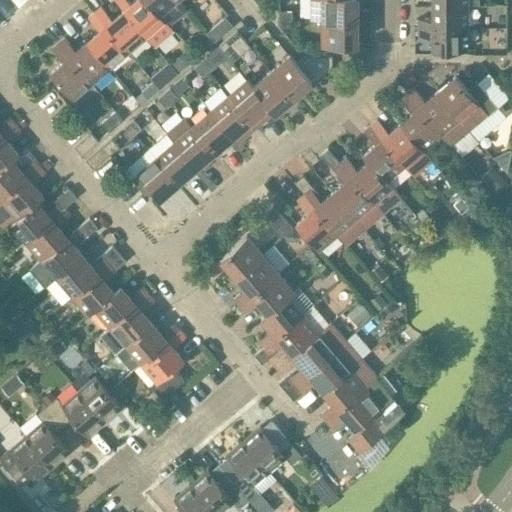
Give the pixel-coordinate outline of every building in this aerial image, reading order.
[(117,0),(124,8),(146,34),(155,45),(174,29),(168,22),(159,12),(148,0),(134,0),(131,3),(128,0),(117,0)] [(186,7),(180,0),(148,0),(159,12),(168,22),(186,7)] [(312,0),(313,18),(323,18),(356,18),(356,0),(312,0)] [(101,5),(95,11),(128,49),(146,34),(124,8),(113,19),(101,5)] [(468,26),(468,5),(432,5),(432,18),(418,18),(418,26),(468,26)] [(279,10),(279,18),(292,18),(291,10),(279,10)] [(88,40),(110,65),(128,49),(95,11),(89,16),(100,29),(88,40)] [(215,40),(233,25),(225,16),(207,31),(215,40)] [(292,26),(292,18),(279,18),(279,26),(292,26)] [(356,43),(356,18),(323,18),(323,42),(356,43)] [(468,49),(468,26),(418,26),(418,35),(432,35),(432,49),(468,49)] [(219,45),(227,54),(236,47),(236,46),(245,38),(237,29),(219,45)] [(64,36),(58,42),(91,81),(110,65),(88,40),(76,50),(64,36)] [(251,45),(245,38),(236,46),(236,47),(242,53),(251,45)] [(91,81),(58,42),(52,47),(64,60),(51,71),(73,96),(91,81)] [(187,63),(195,56),(188,47),(183,52),(182,58),(187,63)] [(242,53),(236,47),(227,54),(233,61),(242,53)] [(297,62),(290,53),(271,69),(293,95),(311,79),(314,82),(332,66),(332,54),(306,54),(297,62)] [(215,65),(207,55),(200,60),(209,70),(215,65)] [(203,76),(209,70),(200,60),(194,66),(203,76)] [(275,110),(293,95),(271,69),(253,84),(253,85),(275,110)] [(489,113),(498,106),(476,81),(467,88),(456,74),(437,91),(468,127),(487,111),(489,113)] [(170,86),(164,91),(172,101),(179,96),(177,94),(189,84),(182,77),(170,87),(170,86)] [(248,78),(229,94),(256,126),(275,110),(253,85),(253,84),(248,78)] [(153,79),(139,90),(146,99),(160,87),(153,79)] [(414,87),(407,93),(440,131),(450,143),(468,127),(437,91),(425,101),(414,87)] [(166,107),(172,101),(164,91),(158,97),(166,107)] [(413,111),(400,122),(422,147),(440,131),(407,93),(401,98),(413,111)] [(229,94),(211,110),(233,134),(238,141),(256,126),(229,94)] [(116,109),(102,121),(110,130),(123,119),(116,109)] [(214,150),(233,134),(211,110),(193,125),(214,150)] [(0,134),(15,122),(10,116),(0,124),(0,134)] [(167,132),(196,166),(214,150),(193,125),(184,116),(166,131),(167,132)] [(0,166),(11,157),(18,152),(7,139),(26,123),(21,117),(15,122),(0,134),(0,166)] [(134,117),(128,123),(136,133),(142,127),(134,117)] [(377,118),(371,124),(404,162),(413,174),(432,158),(422,147),(400,122),(389,132),(377,118)] [(130,138),(136,133),(128,123),(121,128),(130,138)] [(386,178),(404,162),(371,124),(365,129),(376,142),(364,153),(369,159),(386,178)] [(74,145),(82,154),(98,140),(91,131),(74,145)] [(156,156),(178,181),(196,166),(167,132),(149,147),(156,156)] [(102,144),(110,153),(121,144),(113,135),(102,144)] [(102,144),(86,158),(93,168),(110,153),(102,144)] [(321,152),(334,167),(345,180),(333,190),(364,227),(383,212),(340,161),(328,147),(321,152)] [(493,156),(507,172),(511,150),(509,149),(493,156)] [(156,156),(138,172),(131,178),(144,193),(151,187),(159,197),(178,181),(156,156)] [(346,156),(340,161),(383,212),(401,196),(386,178),(369,159),(358,169),(346,156)] [(0,166),(0,195),(1,197),(40,164),(35,158),(21,169),(11,157),(0,166)] [(46,159),(40,164),(1,197),(0,198),(0,220),(5,225),(10,221),(17,215),(36,199),(42,194),(32,182),(51,165),(46,159)] [(294,181),(304,192),(337,231),(346,243),(364,227),(333,190),(321,200),(312,190),(315,188),(303,173),(294,181)] [(506,183),(500,174),(491,175),(488,187),(493,193),(506,183)] [(65,206),(77,195),(70,187),(55,199),(57,201),(46,211),(36,199),(17,215),(10,221),(26,239),(65,206)] [(318,247),(337,231),(304,192),(297,198),(309,211),(296,222),(318,247)] [(468,205),(460,196),(453,202),(461,211),(468,205)] [(292,226),(273,204),(261,214),(280,237),(292,226)] [(26,239),(42,257),(67,236),(57,224),(70,212),(65,206),(26,239)] [(430,215),(423,207),(416,213),(423,221),(430,215)] [(416,215),(412,219),(418,226),(423,222),(416,215)] [(45,286),(57,276),(82,254),(72,242),(86,231),(88,233),(97,226),(89,216),(67,236),(42,257),(30,268),(45,286)] [(295,240),(299,236),(292,227),(284,234),(288,239),(295,240)] [(227,262),(237,274),(262,253),(247,234),(208,267),(213,274),(227,262)] [(385,243),(379,236),(374,240),(380,246),(385,243)] [(82,254),(57,276),(73,294),(121,253),(113,244),(102,254),(104,256),(93,266),(82,254)] [(73,294),(88,312),(114,290),(113,290),(103,278),(126,259),(121,253),(73,294)] [(278,271),(262,253),(237,274),(247,286),(234,298),(239,304),(278,271)] [(370,270),(379,280),(388,273),(379,262),(370,270)] [(330,271),(326,266),(317,273),(322,279),(330,271)] [(294,289),(278,271),(239,304),(244,310),(258,299),(268,310),(268,311),(287,294),(287,295),(294,289)] [(95,307),(110,325),(149,292),(144,285),(130,297),(120,284),(113,290),(114,290),(88,312),(95,307)] [(117,351),(126,343),(151,321),(141,309),(155,298),(149,292),(110,325),(101,332),(117,351)] [(379,292),(369,301),(376,310),(387,301),(379,292)] [(258,339),(264,346),(303,313),(287,295),(287,294),(268,311),(268,310),(261,316),(272,328),(258,339)] [(396,305),(392,300),(381,309),(386,314),(396,305)] [(11,302),(5,307),(11,315),(17,309),(11,302)] [(347,313),(356,323),(363,317),(355,307),(347,313)] [(318,331),(303,313),(264,346),(253,355),(261,363),(275,351),(273,349),(282,341),(292,352),(318,331)] [(40,324),(33,316),(15,331),(22,339),(40,324)] [(126,343),(142,361),(180,328),(175,322),(162,333),(151,321),(126,343)] [(330,321),(318,331),(292,352),(303,365),(294,373),(291,370),(277,383),(284,391),(295,382),(346,339),(330,321)] [(29,333),(33,339),(42,332),(37,326),(29,333)] [(186,334),(180,328),(142,361),(157,380),(152,385),(162,397),(184,378),(174,366),(183,358),(172,346),(186,334)] [(346,339),(295,382),(284,391),(291,400),(306,387),(304,385),(314,377),(324,389),(361,357),(346,339)] [(52,360),(62,351),(55,342),(45,351),(52,360)] [(89,343),(80,350),(88,359),(93,355),(93,348),(89,343)] [(94,367),(85,357),(79,362),(87,372),(94,367)] [(321,413),(326,419),(375,376),(377,375),(361,357),(324,389),(334,401),(321,413)] [(5,384),(12,393),(22,384),(15,375),(5,384)] [(96,375),(79,389),(105,420),(122,405),(96,375)] [(375,376),(326,419),(331,425),(345,414),(355,426),(391,395),(375,376)] [(57,396),(47,404),(63,424),(72,416),(88,434),(105,420),(79,389),(63,403),(57,396)] [(50,390),(42,397),(47,403),(55,396),(50,390)] [(54,431),(63,424),(47,404),(37,413),(43,420),(27,433),(53,464),(70,450),(54,431)] [(152,414),(148,409),(139,408),(134,413),(142,423),(152,414)] [(386,429),(374,415),(349,436),(360,449),(386,429)] [(260,424),(243,439),(269,470),(285,456),(291,463),(301,455),(285,435),(276,443),(260,424)] [(36,479),(53,464),(27,433),(0,455),(0,456),(22,483),(32,474),(36,479)] [(254,483),(269,470),(243,439),(226,453),(242,472),(233,480),(249,499),(260,511),(268,511),(274,508),(254,483)] [(239,507),(249,499),(233,480),(224,488),(208,469),(191,483),(215,511),(219,511),(233,501),(239,507)] [(215,511),(191,483),(174,498),(186,511),(215,511)]
